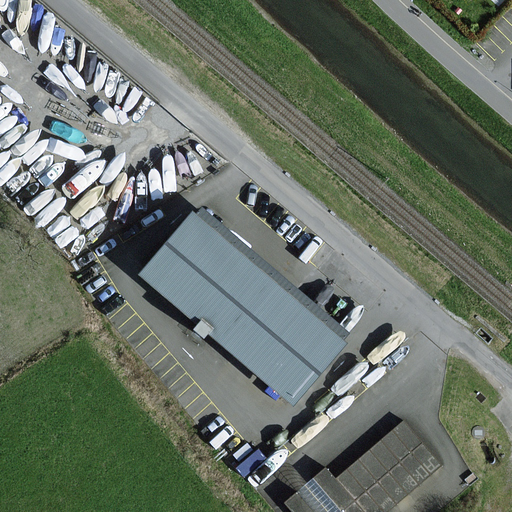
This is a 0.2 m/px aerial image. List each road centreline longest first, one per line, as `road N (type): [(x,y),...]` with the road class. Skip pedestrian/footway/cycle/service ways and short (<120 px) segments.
road 1 (unclassified): [(58,0),(511,383)]
road 2 (unclassified): [(490,93),(387,0)]
